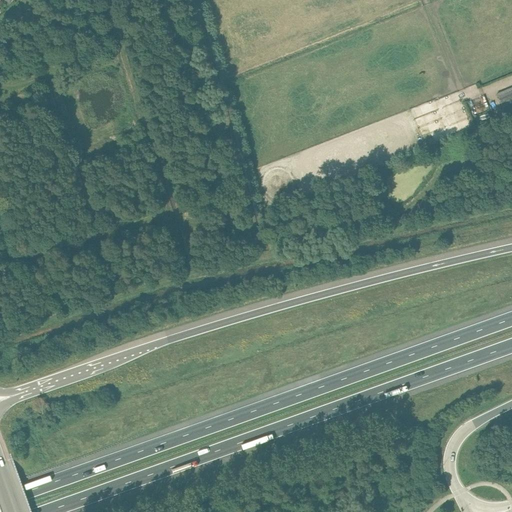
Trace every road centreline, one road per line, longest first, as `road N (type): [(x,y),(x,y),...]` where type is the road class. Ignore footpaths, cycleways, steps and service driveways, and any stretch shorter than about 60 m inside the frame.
road 1 (motorway): [(511,318),(0,500)]
road 2 (motorway): [(511,247),(152,344),(0,399)]
road 3 (motorway): [(42,511),(511,345)]
road 4 (motorway): [(469,511),(452,475),(456,441),(511,404)]
